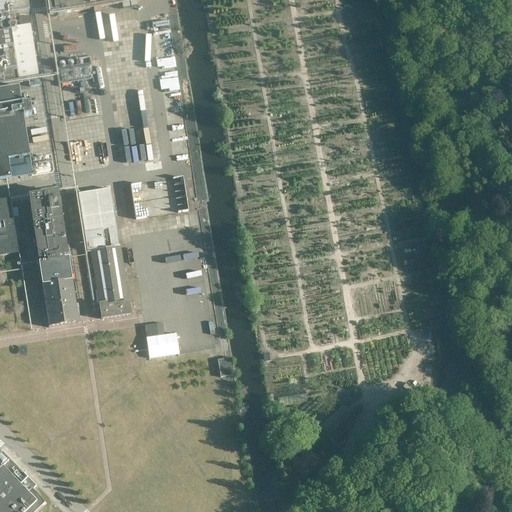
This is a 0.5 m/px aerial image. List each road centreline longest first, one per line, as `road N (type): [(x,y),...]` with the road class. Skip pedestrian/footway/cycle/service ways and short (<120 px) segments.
road 1 (unknown): [(99,61),(119,178),(149,170),(168,149),(154,50),(138,42),(100,54)]
road 2 (unknown): [(17,188),(41,337)]
